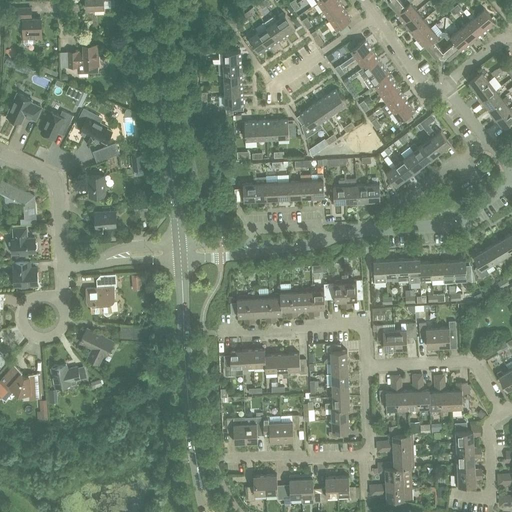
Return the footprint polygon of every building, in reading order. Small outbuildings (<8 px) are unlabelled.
[(319,0),(318,1),(324,10),(338,0),(319,0)] [(339,0),(338,0),(324,10),(330,19),(345,9),(339,0)] [(388,0),(398,11),(407,3),(404,0),(403,0),(404,0),(404,1),(402,2),(400,0),(388,0)] [(398,11),(396,13),(403,21),(417,10),(410,2),(411,0),(404,0),(407,3),(398,11)] [(458,3),(453,6),(457,11),(461,7),(458,3)] [(15,18),(23,18),(24,42),(26,44),(32,43),(33,42),(33,36),(42,36),(41,17),(31,17),(31,7),(15,7),(15,18)] [(484,8),(475,15),(487,29),(495,22),(484,8)] [(345,9),(330,19),(337,28),(351,18),(345,9)] [(417,10),(403,21),(410,30),(424,18),(417,10)] [(285,13),(276,19),(286,34),(295,28),(285,13)] [(239,23),(244,20),(240,15),(236,18),(239,23)] [(267,25),(267,26),(277,40),(286,34),(276,19),(274,15),(264,21),(267,25)] [(475,15),(467,22),(478,36),(487,29),(475,15)] [(424,18),(410,30),(417,38),(431,26),(424,18)] [(467,22),(459,29),(470,43),(478,36),(467,22)] [(267,26),(258,32),(268,46),(277,40),(267,26)] [(431,26),(417,38),(424,46),(426,45),(435,37),(439,41),(444,36),(444,31),(442,31),(438,35),(431,26)] [(444,31),(444,36),(449,41),(452,38),(460,48),(462,50),(470,43),(459,29),(450,36),(447,31),(444,31)] [(268,46),(258,32),(249,38),(259,53),(268,46)] [(435,37),(426,45),(436,57),(438,55),(441,58),(443,59),(447,56),(449,58),(460,48),(452,38),(449,41),(449,42),(449,41),(451,43),(443,50),(436,42),(438,40),(438,41),(439,41),(435,37)] [(350,48),(357,57),(371,47),(365,38),(350,48)] [(68,66),(78,65),(78,72),(99,71),(98,44),(83,45),(83,51),(78,51),(78,50),(67,51),(68,66)] [(371,47),(357,57),(363,66),(378,56),(371,47)] [(223,51),(223,62),(241,61),(241,50),(223,51)] [(378,56),(363,66),(369,75),(384,65),(378,56)] [(334,67),(337,71),(342,67),(350,62),(348,58),(340,64),(339,63),(334,67)] [(241,61),(223,62),(224,73),(242,72),(241,61)] [(15,68),(21,71),(24,65),(18,62),(15,68)] [(492,72),(495,75),(498,73),(505,67),(502,64),(492,72)] [(42,69),(52,74),(54,69),(43,65),(42,69)] [(384,65),(369,75),(375,84),(390,74),(384,65)] [(467,78),(475,90),(489,80),(481,70),(473,76),(472,74),(467,78)] [(242,72),(224,73),(219,73),(220,84),(224,84),(242,83),(242,72)] [(390,74),(375,84),(381,93),(396,83),(390,74)] [(489,80),(475,90),(479,95),(477,96),(480,100),(496,89),(489,80)] [(242,83),(224,84),(225,95),(243,94),(242,83)] [(396,83),(381,93),(387,102),(402,92),(396,83)] [(336,87),(327,94),(337,108),(346,102),(336,87)] [(75,102),(81,105),(87,92),(81,89),(77,98),(75,102)] [(496,89),(480,100),(483,104),(485,103),(489,108),(503,98),(502,98),(496,89)] [(32,99),(17,92),(6,116),(21,123),(25,114),(36,119),(41,107),(31,102),(32,99)] [(402,92),(387,102),(393,111),(408,101),(402,92)] [(243,94),(225,95),(225,106),(243,105),(243,94)] [(327,94),(318,100),(328,114),(337,108),(327,94)] [(363,99),(364,99),(366,103),(372,99),(369,95),(363,99)] [(503,98),(489,108),(493,113),(491,115),(494,118),(509,107),(506,102),(509,99),(506,95),(502,98),(503,98)] [(318,100),(310,105),(320,120),(328,114),(318,100)] [(408,101),(393,111),(400,120),(414,110),(408,101)] [(323,125),(320,120),(310,105),(300,112),(306,121),(302,124),(306,137),(323,125)] [(95,113),(84,107),(76,122),(83,125),(79,131),(86,134),(85,135),(92,139),(93,138),(99,141),(100,139),(106,142),(112,131),(106,128),(107,126),(92,118),(95,113)] [(511,110),(509,107),(494,118),(497,122),(499,121),(503,126),(510,121),(511,124),(511,110)] [(60,115),(51,111),(41,132),(55,138),(62,123),(68,126),(73,115),(62,109),(60,115)] [(288,118),(277,119),(278,137),(289,136),(288,118)] [(420,122),(424,127),(431,136),(441,150),(453,141),(449,136),(447,137),(441,129),(436,133),(425,118),(420,121),(420,122)] [(266,119),(255,120),(256,138),(267,137),(266,119)] [(277,119),(266,119),(267,137),(278,137),(277,119)] [(256,138),(255,120),(244,120),(245,138),(256,138)] [(431,136),(422,143),(434,159),(438,156),(436,153),(441,150),(431,136)] [(118,141),(98,149),(102,159),(122,152),(118,141)] [(414,150),(413,150),(423,163),(429,159),(430,161),(434,159),(422,143),(418,147),(414,142),(410,145),(414,150)] [(388,154),(384,149),(380,152),(392,167),(386,171),(392,179),(390,181),(394,186),(405,177),(395,164),(388,154)] [(413,150),(404,157),(416,172),(420,169),(418,167),(423,163),(413,150)] [(142,154),(131,155),(133,170),(144,169),(142,154)] [(404,157),(395,164),(405,177),(410,173),(412,175),(416,172),(404,157)] [(318,179),(312,179),(313,198),(317,198),(317,195),(324,195),(323,179),(323,172),(317,173),(318,179)] [(89,195),(105,194),(104,174),(87,175),(87,183),(89,183),(89,195)] [(345,184),(346,201),(352,201),(352,203),(357,203),(356,184),(357,184),(356,177),(345,178),(345,184)] [(0,191),(23,202),(24,218),(36,217),(34,194),(0,178),(0,191)] [(312,179),(300,180),(301,196),(308,196),(308,199),(313,198),(312,179)] [(289,180),(277,181),(278,198),(285,197),(285,200),(290,200),(289,180)] [(300,180),(289,180),(290,200),(295,199),(294,197),(301,196),(300,180)] [(277,181),(266,182),(267,201),(272,200),(272,198),(278,198),(277,181)] [(255,199),(255,182),(243,183),(243,193),(241,193),(241,199),(255,199)] [(266,182),(255,182),(255,199),(262,198),(262,201),(267,201),(266,182)] [(368,183),(357,184),(356,184),(357,203),(362,203),(362,200),(369,200),(368,183)] [(379,183),(368,183),(369,200),(383,199),(383,192),(380,193),(379,183)] [(346,201),(345,184),(333,185),(334,195),(331,195),(331,202),(346,201)] [(134,200),(135,210),(148,210),(148,200),(134,200)] [(96,226),(116,225),(115,210),(95,211),(96,226)] [(484,228),(494,222),(489,215),(479,221),(484,228)] [(36,248),(37,246),(37,242),(35,240),(35,237),(27,237),(26,227),(13,228),(14,238),(12,238),(13,253),(36,251),(35,248),(36,248)] [(511,231),(503,238),(511,252),(511,251),(511,252),(511,231)] [(503,238),(493,243),(501,257),(511,252),(503,238)] [(493,243),(483,249),(492,263),(501,257),(493,243)] [(473,255),(479,264),(475,266),(481,277),(489,272),(486,266),(492,263),(483,249),(473,255)] [(420,257),(408,258),(409,279),(410,279),(410,281),(420,281),(420,282),(419,261),(420,261),(420,257)] [(396,258),(385,259),(386,275),(393,274),(393,280),(397,280),(396,258)] [(408,258),(396,258),(397,280),(409,279),(408,258)] [(386,275),(385,259),(374,259),(374,275),(386,275)] [(466,259),(453,260),(454,281),(465,281),(467,280),(466,259)] [(442,260),(431,261),(432,277),(443,276),(442,260)] [(453,260),(442,260),(443,276),(444,276),(444,282),(454,281),(453,260)] [(14,285),(38,283),(37,268),(29,268),(29,261),(14,262),(15,269),(13,269),(14,285)] [(431,261),(420,261),(419,261),(420,282),(425,282),(425,277),(432,277),(431,261)] [(132,278),(137,282),(142,276),(137,272),(132,278)] [(101,286),(86,287),(86,297),(87,298),(87,299),(88,300),(88,301),(89,301),(90,301),(91,302),(92,312),(104,311),(104,312),(104,313),(105,314),(107,315),(108,315),(109,315),(110,314),(111,313),(111,312),(112,311),(111,300),(112,300),(113,299),(114,299),(114,298),(115,297),(115,296),(115,295),(115,286),(117,285),(116,275),(108,276),(108,279),(101,279),(101,286)] [(505,277),(501,279),(505,285),(509,283),(505,277)] [(356,279),(345,279),(346,306),(352,306),(352,299),(357,299),(357,298),(363,298),(362,278),(356,279)] [(334,280),(334,282),(324,283),(325,298),(335,298),(335,300),(340,300),(341,307),(346,306),(345,279),(334,280)] [(324,286),(313,287),(314,314),(319,314),(319,307),(325,306),(324,286)] [(313,287),(302,288),(303,308),(309,307),(309,314),(314,314),(313,287)] [(280,289),(280,293),(281,293),(282,309),(287,308),(287,315),(293,315),(291,288),(280,289)] [(302,288),(291,288),(293,315),(298,315),(297,308),(303,308),(302,288)] [(270,293),(259,294),(260,314),(266,314),(266,321),(271,320),(270,293)] [(281,293),(280,293),(270,293),(271,320),(277,320),(276,313),(282,313),(282,309),(281,293)] [(259,294),(248,295),(250,321),(255,321),(255,314),(260,314),(259,294)] [(237,295),(238,302),(231,302),(231,313),(238,313),(238,315),(244,315),(245,322),(250,321),(248,295),(237,295)] [(449,326),(438,327),(438,345),(450,345),(450,338),(454,338),(456,335),(455,320),(449,320),(449,326)] [(438,327),(426,327),(426,321),(419,322),(420,336),(426,335),(427,346),(438,345),(438,327)] [(406,328),(395,329),(396,348),(407,347),(407,336),(413,336),(412,322),(406,322),(406,328)] [(395,329),(383,330),(383,324),(376,324),(377,338),(383,338),(384,348),(396,348),(395,329)] [(148,327),(121,325),(120,337),(147,339),(148,327)] [(107,355),(114,340),(87,327),(80,342),(92,348),(87,357),(99,363),(104,353),(107,355)] [(327,350),(331,350),(331,357),(327,357),(324,360),(324,362),(331,362),(348,361),(347,349),(341,349),(341,343),(327,344),(327,350)] [(483,353),(486,359),(495,354),(499,352),(495,345),(483,353)] [(253,348),(242,349),(243,365),(243,372),(247,372),(249,370),(248,365),(254,365),(253,348)] [(265,348),(253,348),(254,365),(265,364),(265,354),(265,348)] [(230,350),(231,360),(224,361),(225,374),(232,374),(231,366),(243,365),(242,349),(230,350)] [(299,352),(287,353),(288,369),(300,368),(300,358),(299,352)] [(276,353),(265,354),(265,364),(266,370),(277,369),(276,353)] [(287,353),(276,353),(277,369),(288,369),(287,353)] [(348,361),(331,362),(332,373),(348,373),(348,361)] [(84,365),(78,366),(77,366),(67,368),(66,363),(58,365),(57,364),(53,365),(53,367),(51,367),(56,386),(70,383),(72,384),(76,383),(77,381),(76,379),(80,378),(87,376),(84,365)] [(30,398),(40,397),(39,372),(28,373),(29,376),(25,376),(24,375),(24,376),(21,374),(22,371),(15,364),(0,381),(8,388),(10,385),(19,392),(30,392),(30,398)] [(497,372),(499,375),(508,389),(511,386),(511,373),(509,369),(504,373),(502,369),(497,372)] [(348,373),(332,373),(332,385),(349,384),(348,373)] [(101,378),(91,381),(93,386),(95,386),(96,387),(103,384),(101,378)] [(413,389),(408,390),(409,410),(419,409),(418,382),(413,382),(413,389)] [(423,382),(418,382),(419,409),(430,408),(429,390),(430,390),(430,388),(424,389),(423,382)] [(445,382),(440,383),(441,415),(444,415),(443,410),(452,409),(451,389),(445,389),(445,382)] [(456,389),(451,389),(452,409),(463,409),(462,382),(456,382),(456,389)] [(398,410),(396,383),(391,383),(392,390),(386,391),(387,411),(398,410)] [(402,383),(396,383),(398,410),(409,410),(408,390),(402,390),(402,383)] [(435,390),(430,390),(429,390),(430,408),(430,410),(440,410),(440,415),(441,415),(440,383),(434,383),(435,390)] [(349,384),(332,385),(333,396),(349,395),(349,384)] [(325,402),(325,408),(348,407),(348,406),(350,406),(349,395),(333,396),(333,402),(325,402)] [(49,421),(47,399),(40,399),(40,410),(37,411),(38,422),(49,421)] [(348,407),(325,408),(326,412),(332,412),(332,419),(348,418),(348,407)] [(256,416),(245,416),(246,441),(258,440),(257,430),(264,429),(263,415),(263,411),(256,412),(256,416)] [(299,413),(281,414),(282,439),(294,438),(293,428),(300,428),(299,413)] [(263,415),(264,429),(270,429),(270,440),(282,439),(281,414),(269,415),(263,415)] [(245,416),(233,417),(227,417),(228,431),(234,431),(235,441),(246,441),(245,416)] [(348,418),(332,419),(333,430),(329,430),(329,437),(343,436),(343,430),(349,430),(348,418)] [(455,430),(467,430),(467,421),(455,422),(455,430)] [(453,430),(454,442),(474,441),(473,435),(480,435),(480,429),(467,430),(455,430),(453,430)] [(385,439),(386,445),(413,443),(412,432),(392,433),(392,439),(385,439)] [(474,441),(454,442),(454,452),(481,451),(481,446),(474,446),(474,441)] [(413,443),(386,445),(386,450),(393,449),(393,455),(414,454),(413,443)] [(481,451),(454,452),(455,463),(475,462),(475,457),(482,456),(481,451)] [(385,461),(385,466),(385,467),(405,466),(412,466),(414,465),(414,454),(393,455),(394,461),(385,461)] [(475,462),(455,463),(455,474),(482,473),(482,467),(475,468),(475,462)] [(384,472),(385,477),(412,476),(412,466),(405,466),(385,467),(385,466),(377,466),(377,473),(384,472)] [(277,473),(265,474),(266,492),(277,492),(278,498),(284,498),(284,503),(285,503),(284,483),(277,484),(277,473)] [(482,473),(455,474),(456,485),(476,484),(476,478),(483,478),(482,473)] [(254,474),(254,485),(248,485),(248,499),(255,499),(255,493),(266,492),(265,474),(254,474)] [(302,496),(301,474),(289,475),(290,488),(284,488),(284,483),(285,503),(291,502),(291,496),(302,496)] [(313,474),(301,474),(302,496),(314,495),(314,501),(320,501),(320,487),(314,487),(313,474)] [(349,475),(337,476),(338,494),(350,494),(350,500),(356,499),(356,485),(349,486),(349,475)] [(326,486),(320,487),(320,501),(327,501),(326,495),(338,494),(337,476),(326,476),(326,486)] [(369,488),(369,489),(413,487),(412,476),(385,477),(385,482),(376,482),(376,488),(369,488)] [(413,487),(369,489),(369,495),(385,494),(386,499),(413,498),(413,487)]
